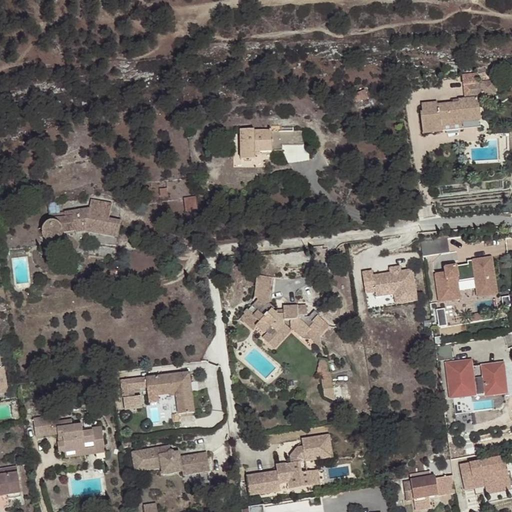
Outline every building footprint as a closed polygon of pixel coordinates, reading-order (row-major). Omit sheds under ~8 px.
[(495,85),(469,88),(470,102),(496,100),(495,85)] [(366,91),(354,96),(357,104),(369,99),(366,91)] [(421,117),(422,135),(433,135),(433,136),(443,136),(441,125),(460,123),(460,127),(480,125),(477,102),(459,103),(459,107),(453,108),(438,109),(437,107),(422,108),(423,117),(421,117)] [(441,125),(443,136),(481,133),(480,125),(460,127),(460,123),(441,125)] [(254,131),(241,131),(241,160),(256,160),(256,152),(283,152),(283,146),(305,147),(305,132),(254,133),(254,131)] [(168,189),(160,190),(161,197),(169,196),(168,189)] [(196,198),(185,199),(187,212),(198,210),(196,198)] [(66,220),(50,222),(48,224),(46,224),(45,226),(43,228),(43,231),(42,233),(43,236),(44,239),(46,241),(49,243),(52,244),(54,244),(56,243),(59,242),(61,240),(62,239),(64,236),(64,231),(76,230),(75,233),(77,232),(84,233),(88,233),(95,234),(118,237),(121,221),(109,220),(112,204),(91,201),(90,209),(65,213),(66,220)] [(49,216),(50,222),(66,220),(65,213),(49,216)] [(495,279),(492,261),(468,264),(468,268),(469,272),(457,274),(457,269),(457,268),(445,270),(446,276),(436,277),(440,305),(460,302),(458,285),(475,282),(477,295),(490,293),(488,280),(495,279)] [(414,266),(361,274),(363,290),(378,288),(379,295),(398,292),(399,301),(419,299),(414,266)] [(252,307),(259,313),(268,302),(270,278),(266,278),(262,279),(260,280),(259,280),(258,282),(257,283),(256,286),(255,298),(258,300),(252,307)] [(497,298),(495,279),(488,280),(490,293),(477,295),(478,301),(497,298)] [(268,302),(259,313),(264,318),(259,323),(261,325),(258,328),(266,335),(267,334),(273,339),(285,325),(286,321),(290,321),(291,328),(303,339),(307,335),(316,345),(318,342),(317,341),(321,336),(318,333),(327,325),(318,318),(320,315),(316,311),(310,317),(306,318),(305,316),(300,316),(298,306),(284,308),(285,314),(279,314),(278,312),(269,313),(274,308),(268,302)] [(264,318),(259,313),(255,317),(249,310),(241,319),(254,331),(257,327),(258,328),(261,325),(259,323),(264,318)] [(439,311),(442,326),(449,325),(447,310),(439,311)] [(267,334),(266,335),(263,339),(275,350),(292,331),(285,325),(273,339),(267,334)] [(330,327),(327,325),(318,333),(321,336),(330,327)] [(384,344),(374,346),(376,359),(386,357),(387,365),(388,370),(406,367),(407,372),(428,369),(424,343),(385,349),(384,344)] [(387,365),(386,357),(376,359),(377,367),(387,365)] [(471,366),(472,366),(472,364),(464,365),(465,373),(467,373),(468,378),(473,378),(471,366)] [(484,367),(485,367),(485,364),(471,366),(473,378),(473,381),(484,379),(483,375),(485,374),(484,367)] [(465,373),(464,365),(448,368),(450,386),(451,386),(455,417),(473,414),(471,404),(506,399),(502,365),(484,367),(485,374),(483,375),(484,379),(473,381),(473,378),(468,378),(467,373),(465,373)] [(428,369),(407,372),(407,377),(429,374),(428,369)] [(320,371),(318,386),(326,387),(328,375),(320,371)] [(152,379),(153,390),(160,389),(162,398),(182,396),(184,418),(200,417),(198,395),(195,396),(193,387),(197,386),(196,375),(152,379)] [(126,410),(147,408),(145,377),(124,378),(126,410)] [(326,387),(318,386),(317,401),(326,402),(328,387),(326,387)] [(160,389),(153,390),(154,398),(162,398),(160,389)] [(38,443),(55,441),(53,424),(36,425),(38,443)] [(74,427),(54,429),(55,441),(60,440),(60,445),(64,445),(64,450),(61,451),(59,451),(60,460),(76,458),(86,457),(86,451),(95,450),(95,456),(96,462),(105,460),(106,460),(103,437),(93,438),(93,440),(85,441),(84,439),(84,434),(74,434),(74,427)] [(278,473),(247,477),(250,496),(281,491),(280,485),(290,483),(291,490),(313,487),(311,472),(302,473),(300,462),(306,462),(306,459),(331,455),(329,445),(332,444),(330,436),(303,440),(304,448),(299,448),(299,452),(296,456),(292,457),(293,464),(277,466),(278,473)] [(306,459),(306,462),(333,458),(332,444),(329,445),(331,455),(306,459)] [(136,451),(136,453),(167,448),(174,447),(173,445),(136,451)] [(167,448),(136,453),(139,470),(165,467),(166,474),(185,472),(186,476),(210,472),(207,453),(185,457),(182,457),(178,455),(178,452),(175,449),(174,447),(167,448)] [(460,466),(462,473),(479,469),(496,466),(495,459),(460,466)] [(479,469),(462,473),(464,486),(485,482),(486,487),(486,488),(499,485),(500,489),(511,486),(509,470),(497,472),(496,466),(479,469)] [(11,476),(1,471),(0,470),(0,497),(11,496),(11,500),(22,499),(18,474),(11,476)] [(318,471),(311,472),(313,487),(321,485),(318,471)] [(438,496),(436,478),(435,476),(431,477),(430,471),(410,474),(411,480),(404,481),(406,493),(413,491),(415,499),(417,511),(432,508),(430,497),(438,496)] [(455,493),(453,476),(436,478),(438,496),(455,493)] [(485,482),(464,486),(465,491),(486,487),(485,482)] [(511,489),(511,486),(500,489),(499,485),(486,488),(487,494),(501,492),(511,489)] [(413,491),(406,493),(407,500),(415,499),(413,491)] [(146,511),(159,511),(159,503),(146,504),(146,511)]
